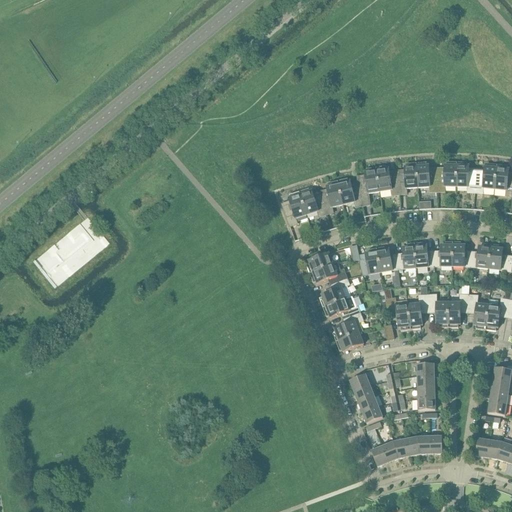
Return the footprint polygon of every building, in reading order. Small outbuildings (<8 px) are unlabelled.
[(456,188),(457,163),(447,163),(447,166),(444,166),(444,172),(437,172),(437,194),(445,193),(445,188),(456,188)] [(467,164),(457,163),(456,188),(468,188),(468,194),(475,194),(477,173),(469,172),(469,167),(467,167),(467,164)] [(418,189),(416,164),(406,165),(406,168),(405,168),(405,174),(397,175),(399,196),(407,195),(406,190),(418,189)] [(427,164),(416,164),(418,189),(430,188),(430,194),(437,194),(437,172),(429,172),(429,167),(427,167),(427,164)] [(495,191),(497,166),(487,165),(487,168),(485,168),(484,173),(477,173),(475,194),(482,195),(483,189),(495,191)] [(507,167),(497,166),(495,191),(506,192),(506,197),(511,198),(511,176),(509,176),(509,171),(507,170),(507,167)] [(386,167),(376,169),(380,193),(391,191),(392,197),(399,196),(397,175),(390,175),(389,170),(387,170),(386,167)] [(380,193),(376,169),(366,170),(367,173),(364,174),(365,179),(358,180),(359,186),(363,207),(370,206),(368,195),(380,193)] [(348,180),(338,182),(343,206),(355,203),(356,209),(363,207),(359,186),(352,188),(350,182),(348,183),(348,180)] [(343,206),(338,182),(328,184),(328,188),(326,188),(328,193),(321,195),(326,216),(333,214),(332,209),(343,206)] [(309,190),(299,193),(307,216),(318,213),(320,218),(326,216),(321,195),(314,197),(312,192),(310,193),(309,190)] [(296,220),(307,216),(299,193),(289,196),(290,199),(288,200),(290,205),(283,208),(290,228),(297,225),(296,220)] [(440,252),(434,253),(435,268),(440,268),(453,268),(453,243),(445,243),(445,247),(440,246),(440,252)] [(461,243),(453,243),(453,268),(465,268),(471,268),(472,253),(465,253),(465,247),(461,247),(461,243)] [(422,244),(415,245),(417,269),(429,268),(435,268),(434,253),(428,253),(427,247),(423,247),(422,244)] [(403,255),(397,256),(399,271),(404,270),(417,269),(415,245),(407,245),(407,249),(403,249),(403,255)] [(476,269),(489,270),(491,246),(483,245),(483,248),(479,248),(478,254),(472,253),(471,268),(476,269)] [(499,247),(491,246),(489,270),(501,272),(501,271),(506,272),(509,257),(502,256),(503,250),(499,250),(499,247)] [(357,247),(350,249),(353,262),(360,261),(357,247)] [(384,248),(377,250),(381,274),(393,272),(399,271),(397,256),(390,257),(389,251),(385,251),(384,248)] [(369,276),(381,274),(377,250),(369,251),(369,254),(365,255),(366,261),(360,262),(363,277),(369,276)] [(309,264),(306,265),(310,275),(333,266),(329,254),(309,262),(309,264)] [(333,266),(310,275),(314,284),(317,283),(317,285),(328,281),(331,280),(333,285),(330,286),(347,280),(344,271),(341,272),(338,264),(333,266)] [(322,298),(319,299),(323,309),(346,300),(342,289),(349,286),(347,280),(330,286),(331,287),(333,286),(335,291),(322,296),(322,298)] [(437,296),(428,297),(428,312),(436,311),(436,326),(438,326),(438,329),(448,329),(448,304),(437,304),(437,296)] [(448,304),(448,329),(458,329),(458,326),(461,326),(461,311),(468,312),(469,297),(460,296),(460,304),(448,304)] [(419,305),(408,307),(411,331),(421,330),(420,327),(423,326),(421,312),(428,312),(428,297),(419,297),(419,305)] [(469,297),(468,312),(476,312),(474,326),(476,327),(476,330),(486,331),(489,307),(477,305),(478,297),(469,297)] [(346,300),(323,309),(327,318),(330,317),(330,319),(341,315),(344,314),(346,319),(343,320),(343,321),(360,314),(358,308),(356,309),(352,298),(346,300)] [(395,300),(386,302),(387,309),(389,316),(396,315),(398,329),(400,329),(401,332),(411,331),(408,307),(396,308),(395,300)] [(489,307),(486,331),(496,333),(496,329),(498,330),(500,319),(500,315),(507,316),(510,302),(504,301),(501,300),(500,308),(498,308),(498,302),(489,301),(489,307)] [(335,332),(332,334),(336,343),(359,334),(363,333),(360,323),(363,322),(360,314),(343,321),(344,321),(346,320),(348,325),(335,330),(335,332)] [(391,327),(385,328),(388,342),(394,340),(391,327)] [(359,334),(336,343),(340,353),(343,351),(343,353),(363,346),(359,334)] [(417,366),(417,377),(434,377),(434,365),(417,366)] [(495,369),(493,381),(510,383),(511,372),(495,369)] [(350,382),(354,393),(370,387),(366,376),(350,382)] [(434,377),(417,377),(418,389),(435,389),(434,377)] [(508,395),(510,383),(493,381),(491,392),(508,395)] [(354,393),(358,404),(374,397),(370,387),(354,393)] [(418,389),(418,401),(435,400),(435,389),(418,389)] [(491,392),(490,403),(507,406),(508,395),(491,392)] [(358,404),(362,415),(378,408),(374,397),(358,404)] [(418,401),(418,412),(435,412),(435,400),(418,401)] [(505,417),(507,406),(490,403),(488,415),(505,417)] [(362,415),(367,425),(383,419),(378,408),(362,415)] [(430,438),(418,439),(420,456),(431,456),(430,438)] [(431,456),(443,455),(442,438),(430,438),(431,456)] [(409,458),(420,456),(418,439),(406,441),(409,458)] [(406,441),(394,443),(399,460),(409,458),(406,441)] [(476,458),(487,459),(490,442),(478,441),(476,458)] [(487,459),(498,461),(502,444),(490,442),(487,459)] [(388,464),(399,460),(394,443),(382,448),(388,464)] [(511,453),(511,447),(502,444),(498,461),(508,464),(511,453)] [(378,468),(388,464),(382,448),(371,452),(378,468)]
